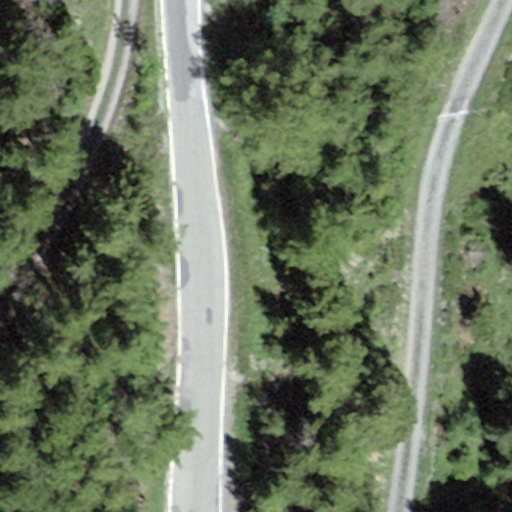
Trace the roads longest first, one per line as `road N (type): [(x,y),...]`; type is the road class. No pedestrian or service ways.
road 1 (track): [(387,511),(416,255),(451,113),(496,0)]
road 2 (unclassified): [(198,511),(200,292),(183,0)]
road 3 (track): [(0,308),(124,66),(122,0)]
